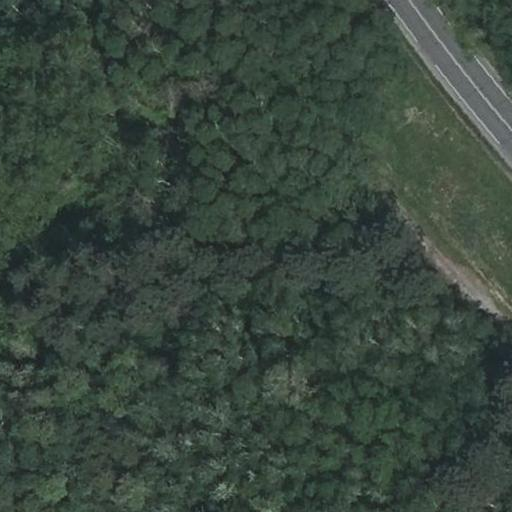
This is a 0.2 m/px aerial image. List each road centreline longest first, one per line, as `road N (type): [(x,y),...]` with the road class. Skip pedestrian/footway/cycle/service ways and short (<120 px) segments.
road 1 (track): [(511,274),(294,0)]
road 2 (primary): [(511,120),(418,0)]
